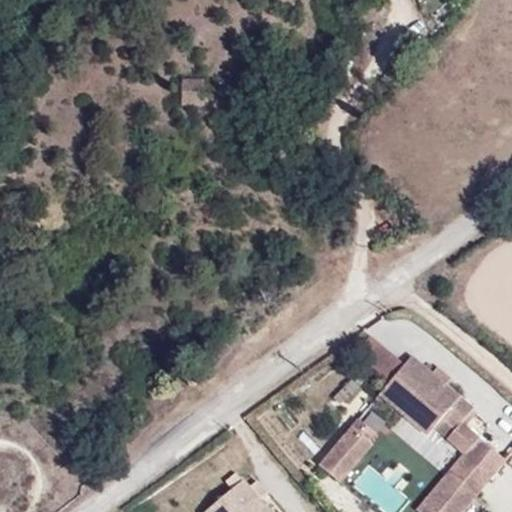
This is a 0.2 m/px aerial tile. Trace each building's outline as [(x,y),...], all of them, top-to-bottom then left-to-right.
[(205,106),(205,79),(181,79),(182,106),(205,106)] [(267,134),(246,117),(235,129),(255,147),(267,134)] [(363,355),(393,376),(405,359),(376,338),(363,355)] [(444,417),(458,428),(474,408),(412,357),(386,388),(404,403),(436,429),(444,417)] [(427,437),(436,429),(404,403),(397,412),(427,437)] [(343,482),(391,424),(370,406),(321,464),(343,482)] [(449,439),(458,428),(444,417),(436,429),(449,439)] [(277,511),(255,485),(222,511),(277,511)]
